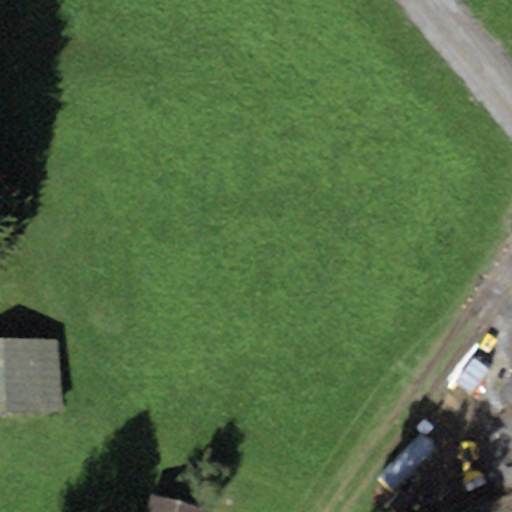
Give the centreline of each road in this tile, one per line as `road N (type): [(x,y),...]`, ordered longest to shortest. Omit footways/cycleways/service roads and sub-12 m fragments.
road 1 (track): [(511,268),(339,511)]
road 2 (unclassified): [(511,99),(427,0)]
